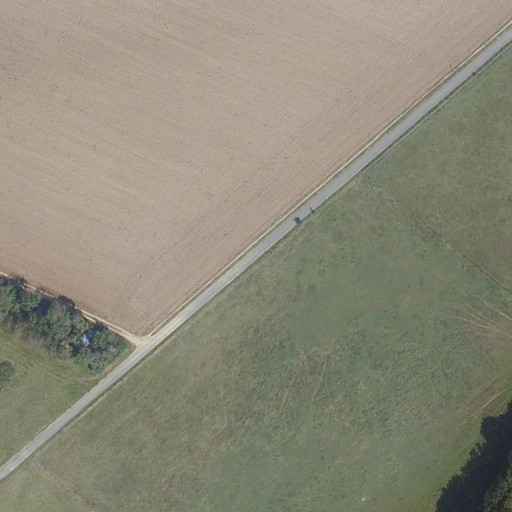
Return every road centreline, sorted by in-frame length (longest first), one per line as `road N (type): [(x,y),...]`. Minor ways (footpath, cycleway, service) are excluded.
road 1 (tertiary): [(511,33),(0,477)]
road 2 (track): [(0,276),(148,347)]
